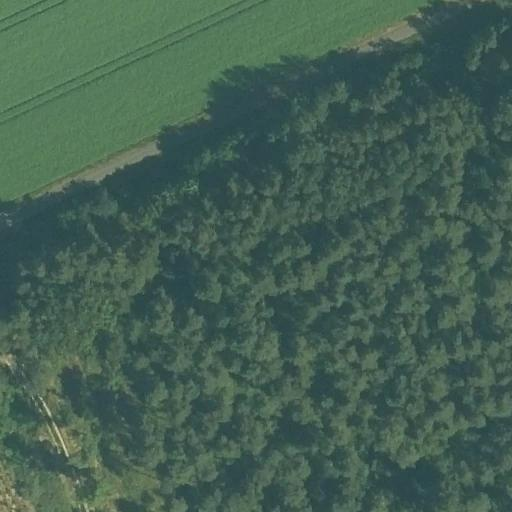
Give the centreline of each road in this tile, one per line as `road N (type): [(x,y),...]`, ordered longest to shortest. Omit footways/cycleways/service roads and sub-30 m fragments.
road 1 (track): [(0,229),(485,0)]
road 2 (track): [(77,511),(25,384),(0,353)]
